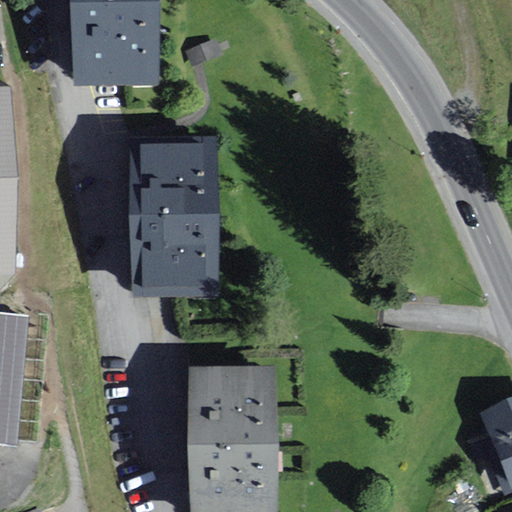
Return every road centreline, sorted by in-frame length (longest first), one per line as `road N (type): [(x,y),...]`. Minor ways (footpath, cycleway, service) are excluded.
road 1 (residential): [(51,0),(161,511)]
road 2 (secondary): [(511,300),(407,70),(341,0)]
road 3 (track): [(438,126),(472,90),(453,0)]
